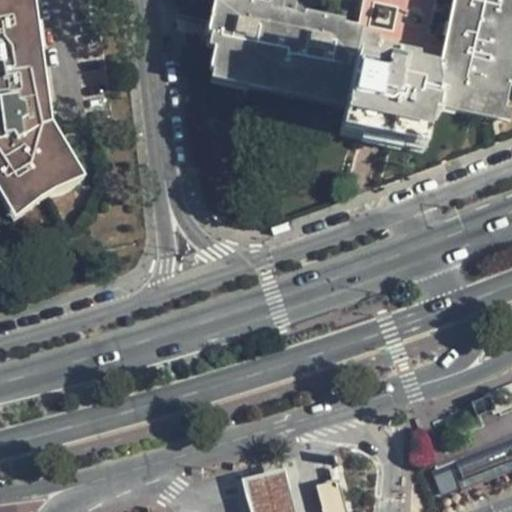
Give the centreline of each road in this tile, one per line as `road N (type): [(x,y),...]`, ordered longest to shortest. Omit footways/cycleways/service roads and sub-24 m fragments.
road 1 (primary): [(0,443),(220,384),(450,307)]
road 2 (primary): [(424,250),(214,321),(0,380)]
road 3 (tertiary): [(0,495),(109,473),(410,385)]
road 4 (residential): [(142,0),(164,200)]
road 5 (residential): [(163,294),(0,343)]
road 6 (residential): [(405,208),(259,262)]
